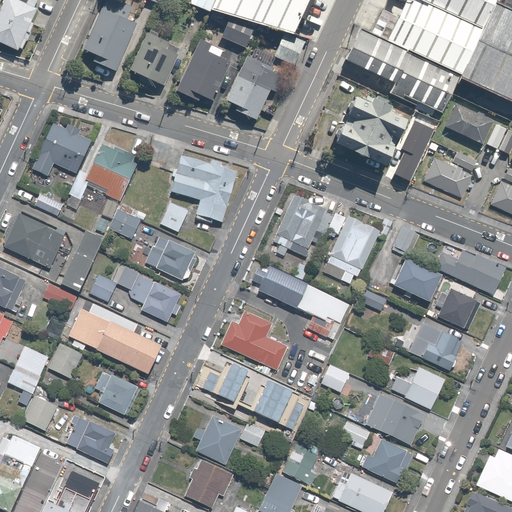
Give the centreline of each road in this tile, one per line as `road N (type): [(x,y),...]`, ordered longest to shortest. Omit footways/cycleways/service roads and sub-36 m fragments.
road 1 (unclassified): [(277,155),(111,511)]
road 2 (residential): [(277,155),(511,245)]
road 3 (residential): [(41,81),(277,155)]
road 4 (residential): [(511,329),(427,511)]
road 5 (unclassified): [(349,0),(277,155)]
